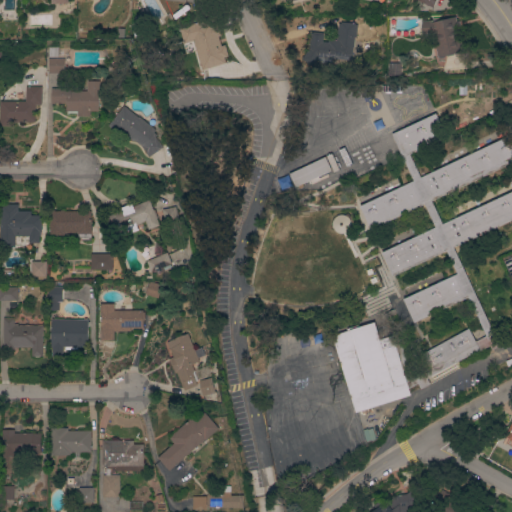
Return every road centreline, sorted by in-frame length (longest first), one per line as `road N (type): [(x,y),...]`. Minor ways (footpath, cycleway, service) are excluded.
road 1 (residential): [(267,511),(230,316),(282,113),(269,77)]
road 2 (residential): [(323,511),(363,477),(511,388)]
road 3 (residential): [(0,393),(131,394)]
